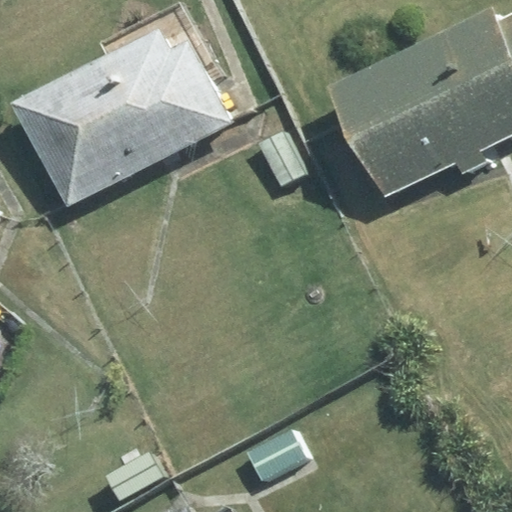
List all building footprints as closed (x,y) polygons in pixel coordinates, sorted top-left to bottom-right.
[(281,0),(270,0),(249,9),(277,72),(307,59),(281,0)] [(505,11),(343,89),(396,197),(466,163),(470,173),(494,161),(489,151),(511,139),(511,22),(511,23),(505,11)] [(171,32),(25,105),(76,205),(238,124),(199,45),(181,53),(171,32)] [(310,174),(289,132),(265,144),(286,186),(310,174)] [(47,236),(23,224),(10,253),(33,265),(47,236)] [(298,431),(254,453),(268,479),(311,457),(298,431)]
